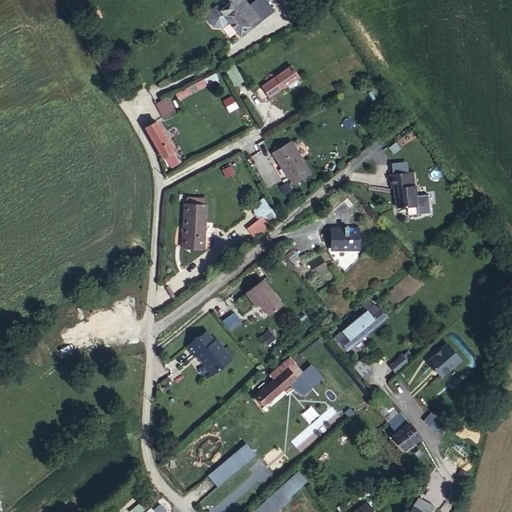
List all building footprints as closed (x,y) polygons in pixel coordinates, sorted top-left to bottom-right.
[(234,0),(237,4),(228,11),(225,7),(217,13),(216,20),(220,27),(227,28),(234,23),(245,38),(258,29),(257,28),(254,24),(264,17),(256,7),(250,0),(234,0)] [(272,0),(266,0),(256,7),(264,17),(267,21),(268,24),(282,13),(272,0)] [(267,21),(264,17),(254,24),(257,28),(267,21)] [(305,75),(298,65),(269,85),(276,96),(305,75)] [(203,79),(197,83),(200,89),(206,86),(203,79)] [(197,83),(190,86),(193,92),(200,89),(197,83)] [(190,86),(177,93),(180,99),(193,92),(190,86)] [(177,108),(169,96),(162,100),(157,102),(166,115),(177,108)] [(228,112),(238,108),(232,96),(222,100),(228,112)] [(185,158),(159,119),(148,127),(173,167),(185,158)] [(295,144),(276,155),(282,165),(284,164),(297,187),(314,177),(295,144)] [(413,174),(394,176),(396,190),(399,190),(400,210),(421,208),(419,188),(414,188),(413,174)] [(351,199),(347,202),(353,208),(356,205),(351,199)] [(266,200),(256,206),(267,227),(278,221),(266,200)] [(347,229),(350,229),(350,220),(351,221),(362,212),(356,205),(353,208),(347,202),(337,211),(343,217),(346,215),(347,216),(346,227),(347,227),(347,229)] [(187,207),(185,206),(184,226),(186,226),(185,239),(205,240),(207,208),(205,208),(187,207)] [(186,226),(184,226),(182,250),(204,252),(205,240),(185,239),(186,226)] [(346,227),(333,227),(333,247),(340,248),(343,250),(361,250),(362,229),(350,229),(347,229),(347,227),(346,227)] [(292,249),(287,253),(293,259),(298,255),(292,249)] [(321,253),(307,262),(312,269),(325,260),(321,253)] [(286,300),(267,275),(249,289),(259,302),(263,299),(272,311),(286,300)] [(370,302),(372,304),(380,297),(379,295),(370,302)] [(342,339),(350,350),(395,312),(382,296),(380,297),(372,304),(337,334),(342,339)] [(227,302),(214,311),(222,322),(234,312),(227,302)] [(209,326),(191,341),(198,350),(199,350),(215,370),(235,354),(220,335),(217,336),(209,326)] [(266,348),(276,337),(268,330),(258,341),(266,348)] [(460,349),(439,364),(451,380),(463,372),(463,373),(473,366),(460,349)] [(411,355),(400,365),(405,372),(417,361),(411,355)] [(368,360),(361,365),(369,375),(375,370),(368,360)] [(286,393),(304,379),(296,369),(292,364),(277,375),(282,381),(261,399),(268,408),(270,407),(273,411),(290,397),(286,393)] [(380,393),(372,401),(392,424),(404,414),(384,391),(380,393)] [(447,417),(448,416),(442,411),(433,422),(438,426),(447,417)] [(404,414),(392,424),(407,441),(404,444),(412,453),(429,438),(406,412),(404,414)] [(447,417),(438,426),(449,436),(457,427),(447,417)] [(476,446),(460,438),(452,454),(468,462),(476,446)] [(249,441),(210,472),(219,484),(258,453),(249,441)] [(297,479),(277,497),(285,506),(286,506),(305,489),(297,479)] [(162,511),(169,511),(175,506),(163,494),(154,503),(162,511)] [(282,511),(287,507),(286,506),(285,506),(277,497),(259,511),(282,511)] [(374,511),(368,501),(351,511),(374,511)]
